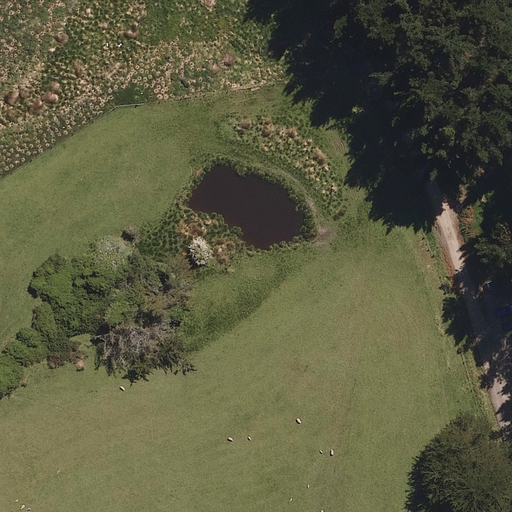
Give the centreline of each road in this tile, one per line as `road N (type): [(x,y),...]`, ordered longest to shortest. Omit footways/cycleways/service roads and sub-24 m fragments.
road 1 (unclassified): [(511,440),(444,210)]
road 2 (track): [(363,0),(390,42),(444,210)]
